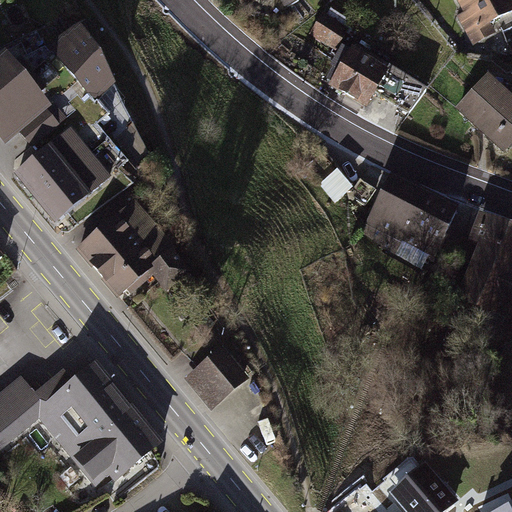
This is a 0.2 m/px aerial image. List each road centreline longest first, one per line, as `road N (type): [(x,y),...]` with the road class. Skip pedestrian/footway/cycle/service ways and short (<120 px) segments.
road 1 (unclassified): [(178,0),(325,121),(398,161),(511,206)]
road 2 (primary): [(209,452),(0,200)]
